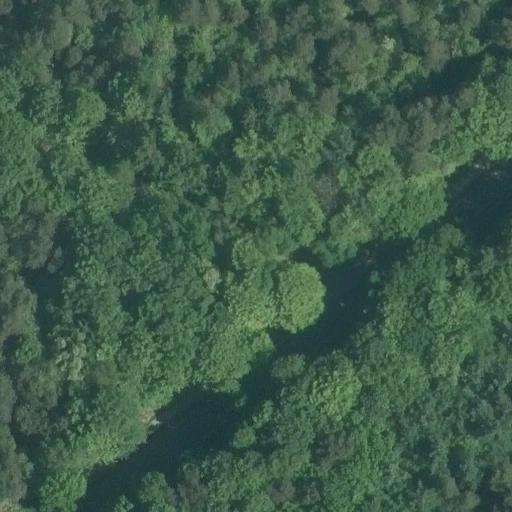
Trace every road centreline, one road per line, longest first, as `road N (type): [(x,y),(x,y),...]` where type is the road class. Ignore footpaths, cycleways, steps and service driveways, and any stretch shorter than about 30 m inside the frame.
road 1 (secondary): [(87,511),(511,178)]
road 2 (track): [(349,274),(0,137)]
road 3 (track): [(99,174),(171,0)]
road 4 (track): [(511,336),(349,274)]
